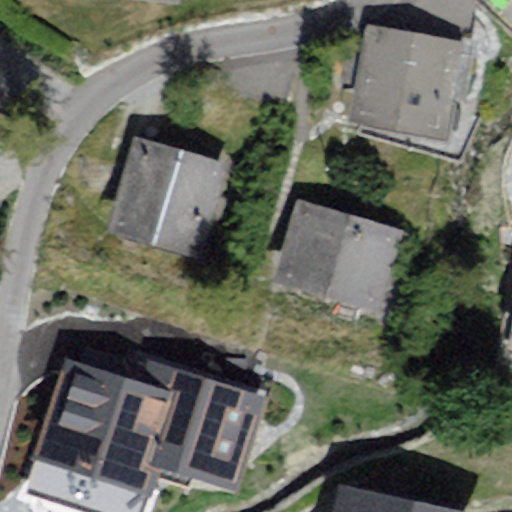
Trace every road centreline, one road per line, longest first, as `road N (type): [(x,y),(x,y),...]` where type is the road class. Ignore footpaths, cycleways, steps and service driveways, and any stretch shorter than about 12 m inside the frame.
road 1 (residential): [(0,331),(49,126),(121,80),(380,0)]
road 2 (unknown): [(371,511),(511,505)]
